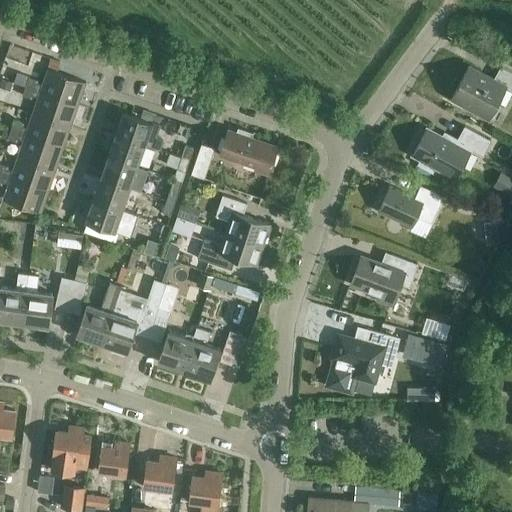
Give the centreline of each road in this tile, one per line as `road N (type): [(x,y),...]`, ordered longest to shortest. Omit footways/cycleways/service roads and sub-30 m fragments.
road 1 (residential): [(271,443),(288,316),(347,141)]
road 2 (residential): [(347,141),(118,61)]
road 3 (residential): [(271,443),(49,383)]
road 4 (residential): [(347,141),(457,0)]
road 5 (unknown): [(271,443),(449,450)]
road 6 (residential): [(66,208),(118,61)]
road 7 (residential): [(25,511),(49,383)]
road 8 (residential): [(118,61),(0,20)]
